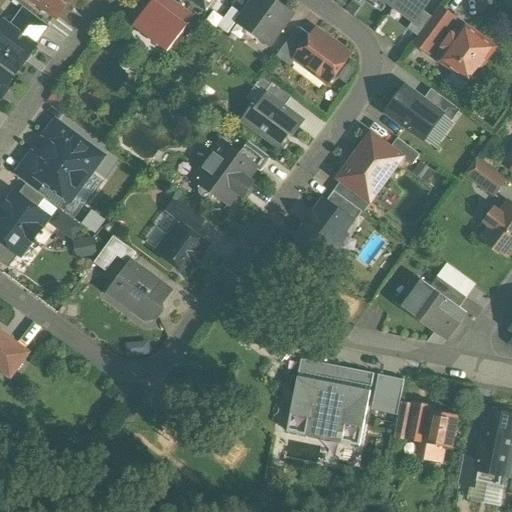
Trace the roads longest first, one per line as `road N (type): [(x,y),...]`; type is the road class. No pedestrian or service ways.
road 1 (residential): [(311,0),(371,51),(370,79),(164,361),(142,374),(117,371),(0,288)]
road 2 (residential): [(0,147),(109,0)]
road 3 (residential): [(471,368),(354,340)]
